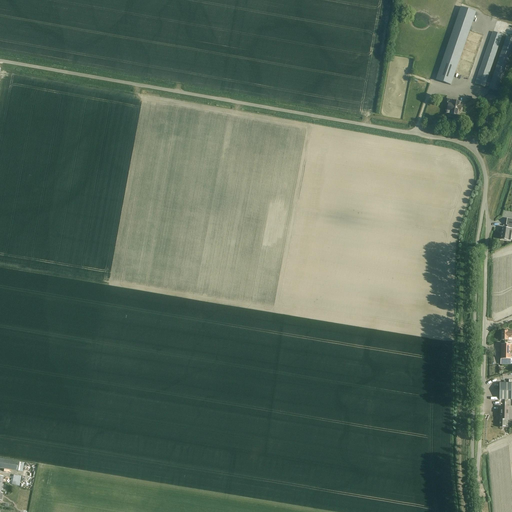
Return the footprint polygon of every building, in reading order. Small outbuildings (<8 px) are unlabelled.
[(461,7),(436,80),(450,85),(475,12),(461,7)] [(493,32),(475,84),(498,92),(511,49),(511,38),(506,37),(491,81),(487,79),(502,35),(493,32)] [(453,101),(452,105),(449,104),(447,110),(451,111),(450,115),(457,116),(458,111),(460,112),(461,106),(460,106),(460,102),(453,101)] [(508,225),(507,228),(503,228),(501,239),(510,241),(511,229),(511,219),(507,219),(506,225),(508,225)] [(501,331),(501,340),(508,340),(508,338),(511,337),(511,331),(508,331),(508,330),(507,330),(504,330),(504,331),(501,331)] [(511,345),(501,345),(500,364),(511,365),(511,345)] [(511,383),(500,383),(500,400),(511,399),(511,383)] [(500,419),(499,419),(499,427),(509,427),(510,419),(509,419),(509,408),(500,407),(500,419)] [(0,468),(17,471),(19,462),(0,458),(0,468)]
